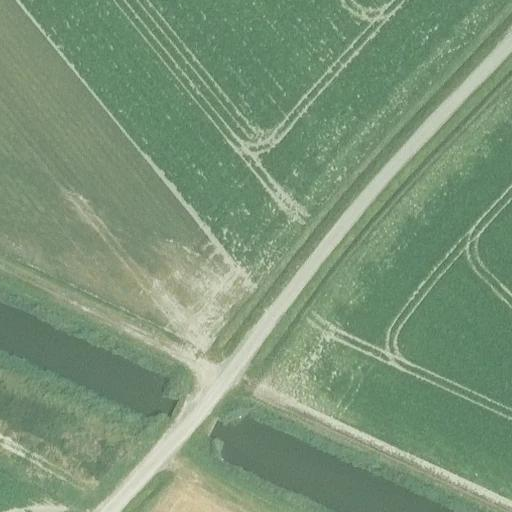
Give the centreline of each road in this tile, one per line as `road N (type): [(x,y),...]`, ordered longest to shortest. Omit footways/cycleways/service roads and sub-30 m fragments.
road 1 (unclassified): [(108,511),(231,373),(373,189),(511,40)]
road 2 (track): [(221,384),(167,348),(0,270)]
